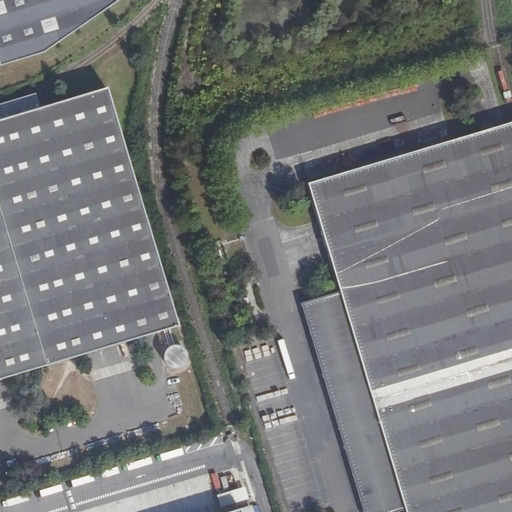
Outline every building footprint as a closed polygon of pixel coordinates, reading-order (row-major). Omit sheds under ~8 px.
[(0,0),(0,66),(42,54),(117,0),(0,0)] [(38,113),(0,123),(0,383),(176,331),(104,92),(38,113)] [(0,108),(0,123),(38,113),(34,98),(0,108)] [(511,511),(511,121),(306,183),(338,292),(404,509),(404,511),(511,511)] [(298,128),(300,147),(316,145),(314,126),(298,128)] [(338,292),(300,303),(362,511),(394,511),(404,509),(338,292)] [(175,347),(164,352),(172,369),(183,365),(175,347)]
